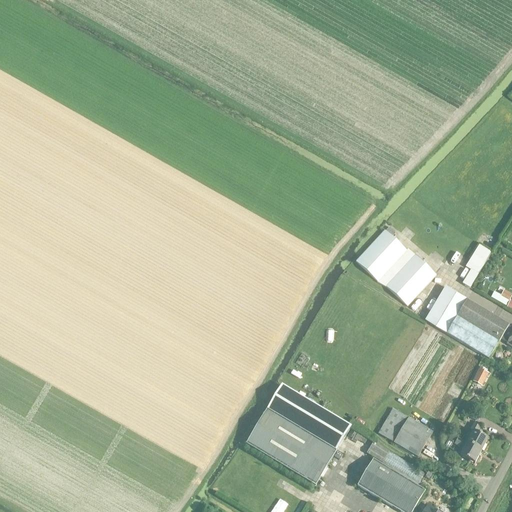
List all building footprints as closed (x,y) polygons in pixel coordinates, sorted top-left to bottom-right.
[(385,231),(356,262),(377,282),(406,251),(385,231)] [(468,263),(465,267),(466,268),(470,271),(478,275),(483,266),(481,264),(489,252),(478,246),(469,261),(468,263)] [(414,256),(385,287),(407,307),(436,276),(414,256)] [(470,271),(462,284),(470,289),(478,275),(470,271)] [(445,288),(425,321),(444,333),(446,334),(446,335),(488,360),(501,339),(507,343),(507,344),(511,346),(511,328),(508,327),(509,326),(467,300),(467,301),(465,300),(445,288)] [(506,307),(511,296),(511,295),(504,291),(501,296),(496,294),(493,300),(506,307)] [(486,385),(492,375),(482,369),(476,380),(486,385)] [(246,444),(315,486),(351,427),(282,385),(246,444)] [(432,433),(393,410),(378,434),(418,458),(432,433)] [(479,416),(468,410),(465,415),(476,421),(479,416)] [(462,439),(461,440),(466,443),(481,451),(487,439),(478,434),(481,428),(473,424),(467,436),(466,436),(464,436),(463,437),(462,439)] [(474,464),(481,451),(466,443),(461,440),(457,438),(456,440),(450,437),(448,441),(454,445),(463,450),(460,456),(474,464)] [(425,474),(373,443),(366,454),(418,485),(425,474)] [(398,511),(412,511),(425,492),(373,460),(357,487),(398,511)]
